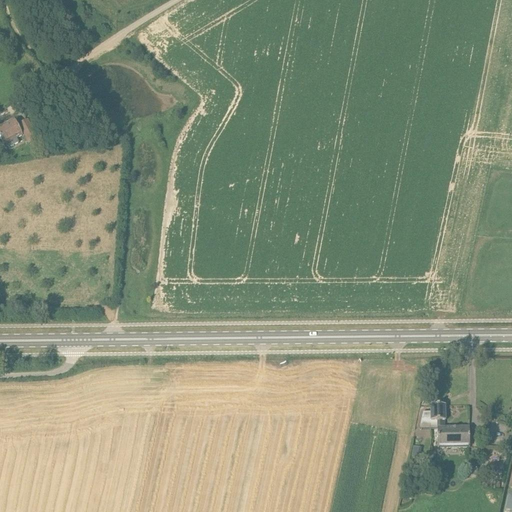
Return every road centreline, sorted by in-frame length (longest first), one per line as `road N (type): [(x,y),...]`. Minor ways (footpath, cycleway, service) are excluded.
road 1 (secondary): [(73,339),(511,335)]
road 2 (unclassified): [(0,116),(176,0)]
